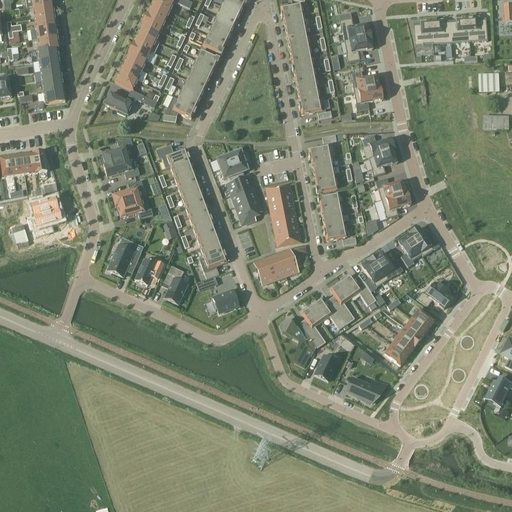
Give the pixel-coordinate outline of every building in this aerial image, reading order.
[(25,0),(27,10),(29,10),(52,6),(50,0),(25,0)] [(169,14),(174,4),(165,0),(154,0),(151,6),(169,14)] [(192,5),(181,0),(179,0),(177,5),(189,11),(192,5)] [(239,17),(244,7),(228,0),(225,0),(222,9),(239,17)] [(54,17),(52,6),(29,10),(30,21),(54,17)] [(151,6),(147,15),(146,16),(165,24),(169,14),(151,6)] [(302,17),(300,6),(292,7),(280,9),(281,14),(280,15),(281,21),(282,20),(282,21),(302,17)] [(235,27),(239,17),(222,9),(217,19),(235,27)] [(146,16),(142,25),(160,34),(165,24),(146,16)] [(54,17),(34,20),(36,31),(55,28),(54,17)] [(282,21),(284,32),(304,28),(302,17),(282,21)] [(230,37),(235,27),(217,19),(213,28),(230,37)] [(468,20),(470,44),(488,43),(486,22),(479,22),(479,19),(474,20),(468,20)] [(457,24),(450,25),(452,46),(470,44),(468,20),(457,21),(457,24)] [(351,21),(339,23),(341,33),(341,32),(344,44),(370,39),(368,33),(367,27),(353,29),(351,21)] [(443,22),(432,23),(434,47),(452,46),(450,25),(444,25),(443,22)] [(421,27),(414,27),(415,48),(416,48),(416,53),(434,52),(433,47),(434,47),(432,23),(421,24),(421,27)] [(142,25),(142,26),(138,35),(155,44),(156,43),(160,34),(142,25)] [(36,31),(30,31),(32,42),(37,41),(57,38),(55,28),(36,31)] [(225,46),(230,37),(213,28),(208,38),(225,46)] [(284,32),(286,42),(306,38),(304,28),(284,32)] [(133,45),(151,53),(151,54),(154,56),(159,45),(156,43),(155,44),(138,35),(133,45)] [(58,49),(57,38),(37,41),(39,52),(37,52),(58,49)] [(208,38),(203,48),(216,54),(216,55),(221,57),(224,52),(223,52),(225,46),(208,38)] [(286,42),(288,53),(308,49),(306,38),(286,42)] [(370,39),(344,44),(346,55),(345,56),(347,65),(359,63),(358,54),(372,51),(371,45),(370,39)] [(146,63),(151,54),(151,53),(133,45),(133,44),(133,45),(128,55),(146,63)] [(58,60),(56,50),(58,50),(58,49),(37,52),(38,63),(58,60)] [(288,53),(290,63),(310,59),(308,49),(288,53)] [(214,71),(216,66),(217,66),(220,61),(208,56),(201,53),(196,63),(214,71)] [(142,73),(146,63),(128,55),(124,65),(142,73)] [(290,63),(293,74),(312,70),(310,59),(290,63)] [(59,71),(58,60),(38,63),(40,74),(59,71)] [(209,81),(214,71),(196,63),(192,73),(209,81)] [(137,83),(142,73),(124,65),(119,74),(137,83)] [(293,74),(295,85),(314,81),(312,70),(293,74)] [(61,82),(59,71),(40,74),(42,85),(61,82)] [(205,91),(209,81),(192,73),(187,82),(205,91)] [(119,74),(114,85),(130,92),(132,93),(137,83),(119,74)] [(361,74),(349,76),(350,84),(351,84),(353,95),(379,90),(379,89),(377,78),(362,81),(361,74)] [(499,75),(479,76),(480,94),(500,94),(499,75)] [(8,80),(0,81),(0,101),(11,99),(8,80)] [(295,85),(297,95),(316,91),(314,81),(295,85)] [(63,92),(61,82),(42,85),(43,95),(63,92)] [(200,100),(205,91),(187,82),(183,92),(200,100)] [(379,90),(353,95),(356,107),(355,107),(356,114),(368,112),(367,105),(382,102),(379,89),(379,90)] [(297,95),(299,106),(319,102),(316,91),(297,95)] [(43,95),(45,106),(64,103),(63,92),(43,95)] [(143,98),(132,93),(130,92),(128,98),(140,104),(143,98)] [(195,110),(200,100),(183,92),(178,102),(195,110)] [(132,105),(110,95),(104,106),(117,113),(116,114),(124,118),(125,116),(127,117),(132,105)] [(176,119),(178,115),(179,115),(186,119),(190,121),(193,116),(193,117),(196,111),(195,111),(195,110),(178,102),(173,100),(168,110),(170,111),(167,118),(176,119)] [(299,106),(298,106),(299,112),(300,112),(301,117),(313,115),(313,114),(316,114),(317,116),(325,115),(322,101),(319,102),(299,106)] [(330,114),(317,116),(318,122),(331,120),(330,114)] [(163,117),(162,123),(175,125),(176,119),(167,118),(163,117)] [(483,118),(483,129),(509,129),(509,118),(483,118)] [(335,138),(322,140),(323,146),(336,144),(335,138)] [(373,139),(361,143),(364,150),(369,148),(372,159),(393,153),(393,154),(393,153),(390,141),(375,145),(373,139)] [(101,160),(103,167),(103,168),(129,160),(126,149),(132,147),(130,141),(117,145),(118,150),(101,155),(102,159),(101,160)] [(170,169),(189,162),(188,162),(189,161),(187,156),(186,156),(185,151),(173,155),(170,147),(155,153),(158,162),(161,161),(165,171),(170,169)] [(330,159),(328,148),(320,149),(307,151),(308,156),(309,156),(310,163),(330,159)] [(228,157),(237,181),(244,179),(242,174),(247,172),(240,152),(228,157)] [(372,159),(368,160),(371,172),(370,172),(373,179),(385,176),(383,169),(397,165),(393,154),(393,153),(372,159)] [(44,154),(31,156),(32,156),(35,175),(34,175),(34,176),(47,174),(44,154)] [(31,156),(21,157),(24,177),(34,175),(35,175),(32,156),(31,156)] [(21,157),(10,159),(13,179),(24,177),(21,157)] [(228,157),(216,161),(223,181),(229,179),(230,184),(237,181),(228,157)] [(10,159),(0,160),(0,169),(2,180),(13,179),(10,159)] [(310,163),(312,173),(332,170),(330,159),(310,163)] [(132,172),(129,160),(103,168),(103,167),(107,180),(124,175),(125,181),(139,177),(137,170),(132,172)] [(189,162),(170,169),(174,179),(192,172),(189,162)] [(312,173),(314,184),(334,180),(332,170),(312,173)] [(196,182),(192,172),(174,179),(177,189),(196,182)] [(252,190),(250,185),(248,178),(248,177),(244,179),(237,181),(230,184),(226,186),(231,198),(252,190)] [(354,179),(355,185),(363,183),(361,177),(354,179)] [(314,184),(315,190),(314,190),(315,196),(321,195),(321,194),(336,191),(334,180),(314,184)] [(386,181),(374,185),(376,191),(377,191),(381,203),(406,195),(402,183),(388,187),(386,181)] [(200,193),(196,182),(177,189),(181,200),(200,193)] [(115,210),(115,209),(141,202),(137,190),(142,189),(141,183),(127,186),(129,192),(112,197),(115,210)] [(155,184),(149,186),(153,196),(159,194),(155,184)] [(292,203),(288,187),(281,188),(281,192),(274,194),(266,195),(267,198),(267,197),(269,205),(268,205),(269,208),(292,203)] [(257,201),(254,195),(252,190),(231,198),(235,209),(257,201)] [(204,203),(200,193),(181,200),(185,210),(204,203)] [(406,195),(381,203),(384,214),(383,214),(385,221),(397,218),(396,211),(410,207),(406,195)] [(339,207),(337,196),(322,199),(322,198),(316,200),(317,205),(318,205),(319,211),(339,207)] [(32,218),(57,211),(57,209),(58,208),(57,203),(55,203),(54,200),(41,204),(39,198),(27,200),(32,218)] [(250,224),(255,223),(252,217),(261,213),(260,211),(257,204),(258,204),(257,201),(235,209),(240,221),(244,220),(248,218),(250,224)] [(115,209),(115,210),(118,217),(119,217),(120,221),(137,216),(139,221),(152,218),(150,211),(144,213),(141,202),(115,209)] [(207,213),(204,203),(185,210),(188,220),(207,213)] [(294,215),(292,203),(269,208),(270,215),(271,214),(272,220),(294,215)] [(319,211),(321,221),(341,218),(339,207),(319,211)] [(58,214),(57,211),(32,218),(26,220),(30,233),(33,232),(34,238),(50,233),(48,227),(61,223),(60,220),(61,220),(60,214),(58,214)] [(212,223),(210,218),(209,218),(207,213),(188,220),(192,230),(212,223)] [(296,228),(294,215),(272,220),(273,225),(272,225),(274,232),(296,228)] [(321,221),(324,232),(343,228),(341,218),(321,221)] [(215,233),(211,224),(212,223),(192,230),(196,240),(215,233)] [(291,242),(292,246),(300,244),(296,228),(274,232),(274,235),(275,235),(276,242),(275,242),(276,245),(284,243),(291,242)] [(324,232),(325,239),(324,239),(325,244),(338,241),(345,239),(343,228),(324,232)] [(418,230),(408,237),(421,257),(422,259),(433,252),(433,253),(439,249),(432,239),(426,242),(418,230)] [(219,243),(215,233),(196,240),(200,250),(219,243)] [(408,237),(398,244),(406,256),(400,260),(407,270),(413,266),(412,263),(421,257),(408,237)] [(356,246),(355,240),(342,243),(343,249),(356,246)] [(222,253),(219,243),(200,250),(203,260),(222,253)] [(118,248),(107,273),(122,280),(125,273),(129,264),(136,267),(141,256),(133,252),(133,254),(118,248)] [(305,248),(294,250),(295,257),(306,255),(305,248)] [(285,278),(298,274),(296,270),(300,268),(298,262),(294,263),(290,252),(287,253),(287,254),(281,256),(280,256),(277,257),(285,278)] [(203,260),(207,271),(214,268),(215,269),(226,264),(225,260),(225,259),(223,254),(222,254),(222,253),(203,260)] [(377,258),(371,261),(386,283),(396,277),(397,277),(402,273),(396,263),(390,267),(382,255),(377,258)] [(274,283),(285,278),(277,257),(271,259),(271,260),(266,262),(274,283)] [(366,265),(361,268),(369,281),(363,284),(370,295),(376,291),(376,290),(386,283),(371,261),(366,265)] [(134,283),(147,288),(152,277),(158,280),(164,267),(157,264),(155,267),(143,262),(134,283)] [(266,262),(261,264),(261,263),(254,266),(262,287),(274,283),(266,262)] [(183,274),(171,269),(163,285),(170,289),(164,301),(177,307),(182,298),(184,298),(187,291),(185,290),(186,288),(178,284),(183,274)] [(218,277),(216,271),(204,276),(206,282),(218,277)] [(350,300),(358,295),(367,309),(375,303),(358,278),(352,282),(349,277),(344,281),(344,280),(339,283),(340,284),(350,300)] [(418,277),(409,277),(409,288),(419,288),(418,277)] [(214,280),(207,282),(210,289),(217,287),(214,280)] [(346,327),(354,322),(343,305),(350,300),(340,284),(330,291),(334,298),(329,301),(346,327)] [(421,294),(416,302),(427,310),(432,303),(443,311),(451,301),(445,296),(447,294),(437,287),(435,289),(431,285),(423,296),(421,294)] [(232,293),(213,300),(218,315),(238,308),(232,293)] [(321,324),(329,319),(338,332),(346,327),(329,301),(323,305),(320,301),(315,304),(314,304),(310,307),(311,308),(321,324)] [(311,308),(300,315),(305,321),(299,325),(316,350),(317,351),(325,345),(314,329),(321,324),(311,308)] [(418,312),(411,321),(426,333),(434,323),(418,312)] [(411,321),(404,330),(420,342),(420,341),(426,333),(411,321)] [(291,340),(298,343),(302,345),(299,353),(302,355),(298,363),(295,362),(294,364),(304,370),(305,367),(305,366),(309,358),(310,359),(311,359),(316,350),(299,325),(297,322),(292,325),(286,322),(279,327),(282,335),(291,340)] [(404,330),(398,338),(413,350),(420,342),(404,330)] [(398,338),(391,347),(407,359),(413,350),(398,338)] [(391,347),(384,356),(400,368),(407,359),(391,347)] [(323,358),(314,377),(328,384),(337,365),(323,358)] [(494,383),(484,402),(501,410),(510,392),(511,392),(511,386),(499,379),(496,385),(494,383)] [(351,381),(346,394),(355,398),(359,400),(372,405),(385,388),(373,383),(370,390),(351,381)]
